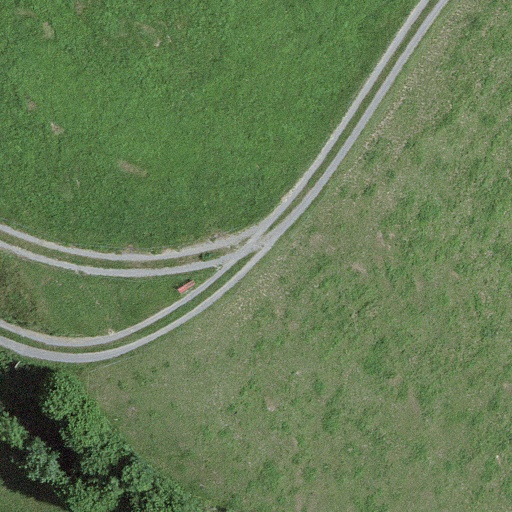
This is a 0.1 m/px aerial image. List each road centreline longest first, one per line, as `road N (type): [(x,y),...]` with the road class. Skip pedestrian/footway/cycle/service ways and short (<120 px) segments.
road 1 (track): [(0,334),(75,356),(128,359),(190,333),(254,289),(370,127),(444,0)]
road 2 (track): [(0,226),(98,262),(287,245)]
